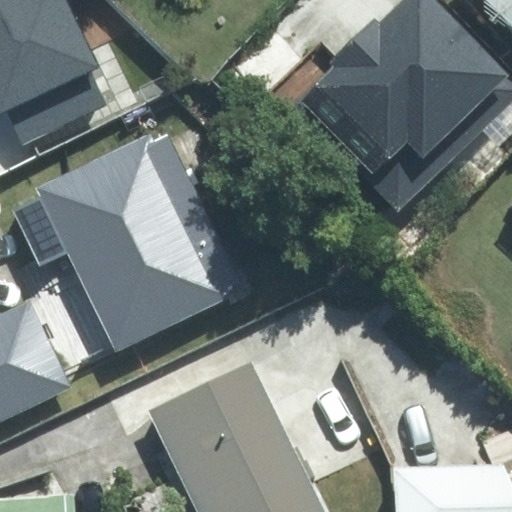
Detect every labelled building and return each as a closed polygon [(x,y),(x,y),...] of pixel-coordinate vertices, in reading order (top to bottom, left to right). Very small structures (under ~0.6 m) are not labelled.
[(11,0),(0,0),(0,115),(59,80),(11,0)] [(511,66),(452,0),(415,0),(310,93),(430,227),(511,153),(511,66)] [(511,0),(494,0),(511,18),(511,0)] [(0,320),(0,423),(259,302),(176,126),(46,187),(89,279),(0,320)] [(337,511),(264,362),(157,414),(205,511),(337,511)] [(511,511),(511,461),(400,463),(401,511),(511,511)] [(0,511),(85,511),(85,495),(0,499),(0,511)]
